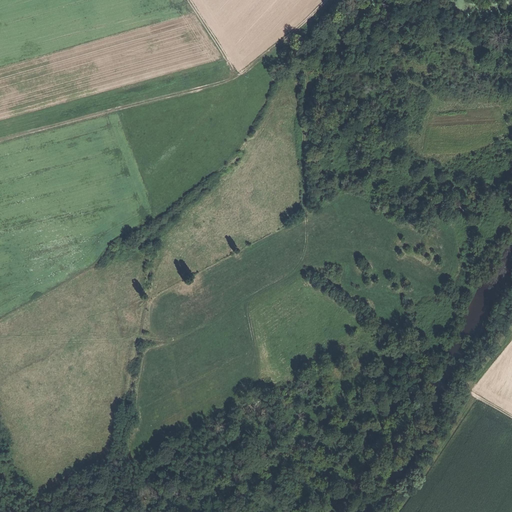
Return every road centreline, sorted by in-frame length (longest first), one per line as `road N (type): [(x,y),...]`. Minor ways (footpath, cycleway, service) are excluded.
road 1 (track): [(0,139),(235,76),(189,0)]
road 2 (track): [(289,35),(306,76),(305,215)]
road 3 (track): [(511,328),(469,385),(471,394),(511,417)]
